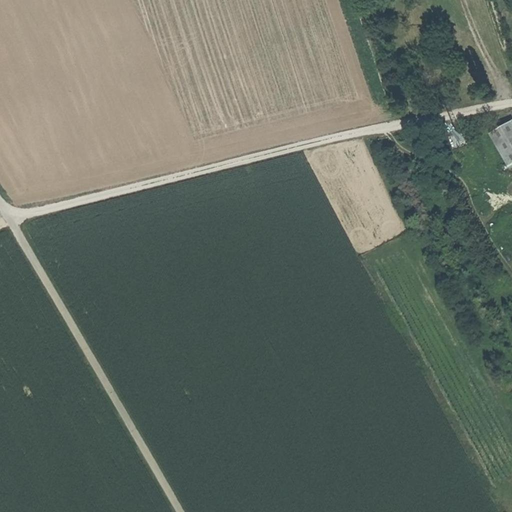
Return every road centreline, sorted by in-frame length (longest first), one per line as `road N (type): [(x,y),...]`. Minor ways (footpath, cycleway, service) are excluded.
road 1 (track): [(511,103),(374,128),(0,225)]
road 2 (track): [(382,127),(464,185),(511,280)]
